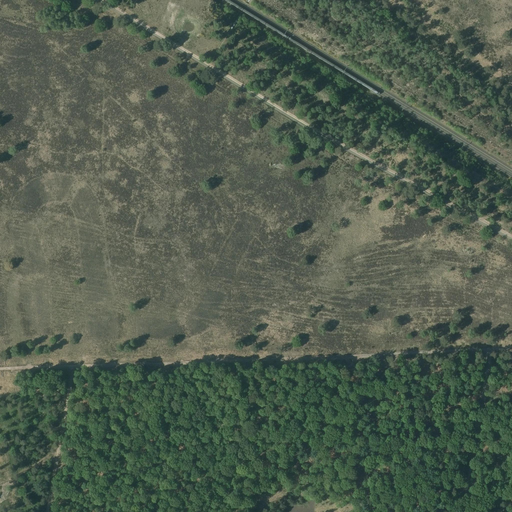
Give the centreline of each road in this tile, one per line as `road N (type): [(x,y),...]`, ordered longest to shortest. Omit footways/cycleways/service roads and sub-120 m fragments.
road 1 (track): [(0,369),(511,347)]
road 2 (track): [(105,0),(295,117),(511,235)]
road 3 (track): [(511,105),(359,0)]
road 4 (track): [(491,348),(460,511)]
road 5 (track): [(47,511),(61,367)]
